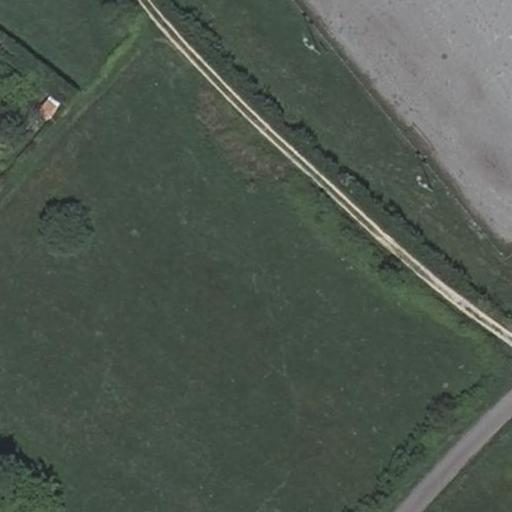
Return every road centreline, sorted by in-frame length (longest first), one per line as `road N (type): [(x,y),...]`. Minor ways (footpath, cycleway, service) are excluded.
road 1 (track): [(511,333),(387,236),(143,0)]
road 2 (unclassified): [(511,406),(408,511)]
